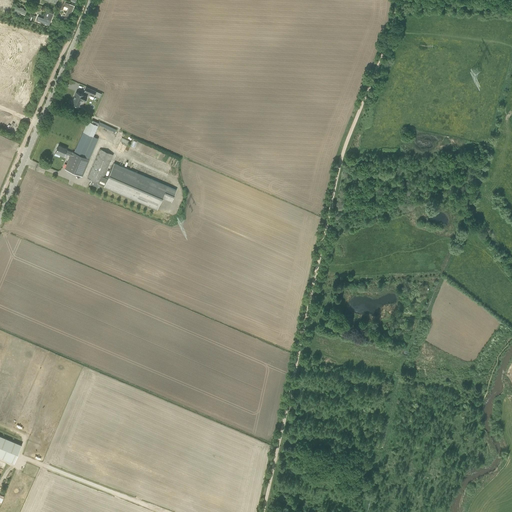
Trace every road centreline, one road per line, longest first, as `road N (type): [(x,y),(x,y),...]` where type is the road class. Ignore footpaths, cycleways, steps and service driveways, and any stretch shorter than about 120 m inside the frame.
road 1 (track): [(391,31),(343,152),(317,268)]
road 2 (tertiary): [(0,216),(89,0)]
road 3 (track): [(317,268),(279,440)]
